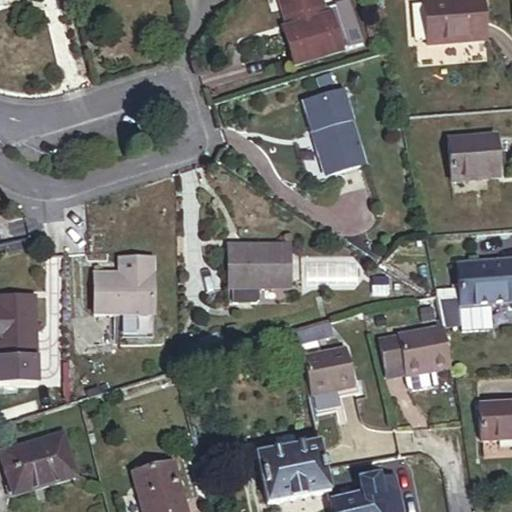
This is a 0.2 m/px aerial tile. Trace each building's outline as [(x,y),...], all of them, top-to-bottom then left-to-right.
[(321,0),(281,0),(290,26),(285,27),(296,62),(341,49),(330,14),(326,15),(321,0)] [(485,0),(426,4),(428,40),(428,48),(488,45),(485,0)] [(426,4),(411,5),(413,41),(428,40),(426,4)] [(361,165),(349,124),(353,122),(343,92),(303,104),(325,176),(361,165)] [(495,142),(448,145),(451,186),(497,183),(495,142)] [(292,286),(291,247),(229,250),(231,301),(258,300),(258,287),(292,286)] [(121,278),(94,278),(95,320),(122,320),(122,316),(152,315),(151,277),(148,278),(148,263),(121,263),(121,278)] [(489,336),(488,310),(511,308),(511,263),(455,268),(458,305),(439,306),(440,313),(442,325),(443,332),(460,330),(461,338),(489,336)] [(440,313),(439,306),(437,294),(423,298),(426,316),(440,313)] [(5,305),(5,312),(5,317),(17,318),(17,306),(5,305)] [(41,369),(44,307),(17,306),(17,318),(5,317),(5,312),(0,311),(0,351),(4,352),(4,368),(3,368),(2,396),(39,397),(40,369),(41,369)] [(443,332),(442,325),(377,344),(385,375),(402,370),(408,389),(413,392),(440,383),(436,369),(448,365),(443,332)] [(333,340),(330,327),(298,337),(300,347),(333,340)] [(300,347),(298,337),(288,340),(290,349),(300,347)] [(214,338),(200,342),(204,357),(219,353),(214,338)] [(300,347),(290,349),(293,366),(304,364),(302,358),(300,347)] [(347,349),(302,358),(304,364),(311,398),(355,390),(347,349)] [(149,404),(127,410),(131,423),(153,417),(149,404)] [(511,406),(480,408),(481,444),(511,443),(511,406)] [(62,436),(0,453),(0,454),(11,491),(38,483),(39,489),(74,479),(62,436)] [(330,498),(321,450),(259,462),(268,511),(330,498)] [(511,464),(511,455),(482,454),(482,463),(511,464)] [(181,511),(170,466),(132,476),(141,511),(181,511)] [(361,500),(330,508),(330,511),(400,511),(394,482),(379,486),(379,482),(358,486),(361,500)] [(38,483),(11,491),(12,497),(39,489),(38,483)]
